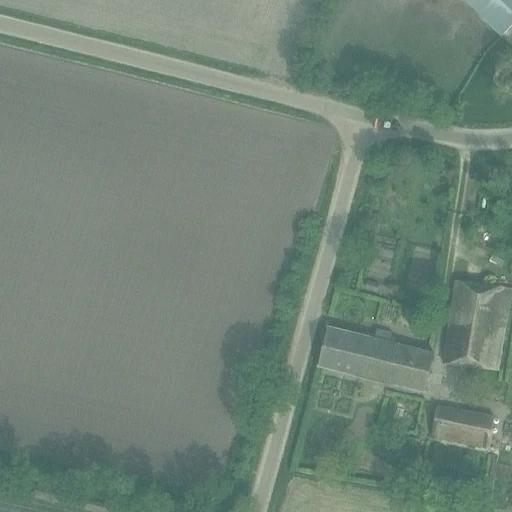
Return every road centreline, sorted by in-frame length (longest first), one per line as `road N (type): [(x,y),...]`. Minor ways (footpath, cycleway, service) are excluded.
road 1 (unclassified): [(256,511),(357,126)]
road 2 (tertiary): [(357,126),(0,37)]
road 3 (tertiary): [(357,126),(511,143)]
